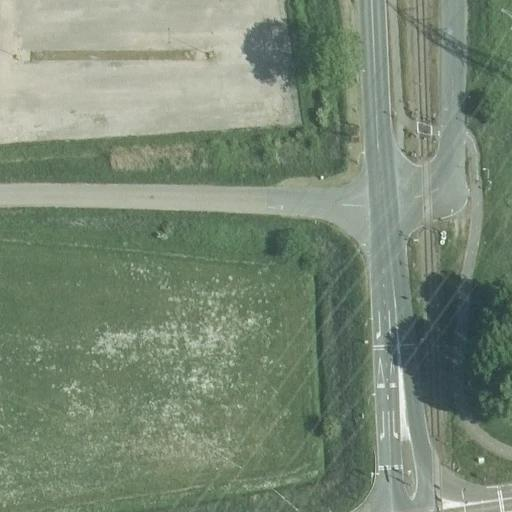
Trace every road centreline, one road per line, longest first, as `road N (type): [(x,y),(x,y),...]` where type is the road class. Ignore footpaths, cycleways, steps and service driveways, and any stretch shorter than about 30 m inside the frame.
road 1 (unclassified): [(0,196),(383,205)]
road 2 (unclassified): [(412,511),(383,205)]
road 3 (unclassified): [(383,205),(446,182),(453,0)]
road 4 (unclassified): [(383,205),(370,0)]
